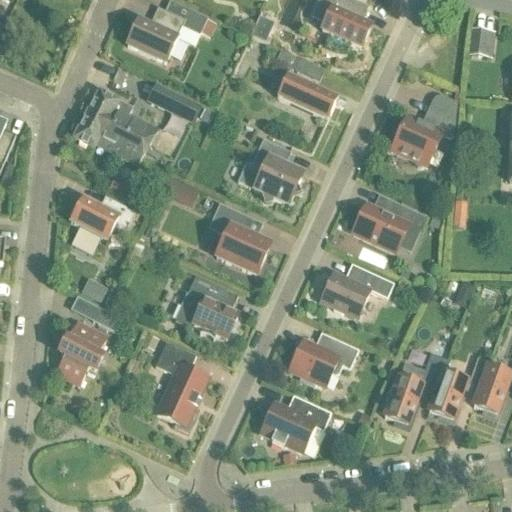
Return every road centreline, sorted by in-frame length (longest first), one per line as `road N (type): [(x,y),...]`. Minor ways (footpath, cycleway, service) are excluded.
road 1 (residential): [(207,508),(214,450),(425,0)]
road 2 (residential): [(2,511),(46,137)]
road 3 (residential): [(207,508),(511,469)]
road 4 (residential): [(46,137),(109,0)]
